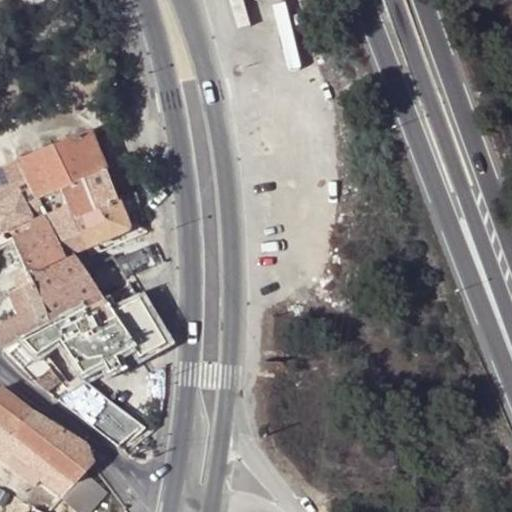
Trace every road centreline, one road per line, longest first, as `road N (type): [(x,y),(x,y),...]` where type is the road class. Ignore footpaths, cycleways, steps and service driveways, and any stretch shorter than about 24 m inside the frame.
road 1 (primary): [(209,487),(228,307),(227,202),(179,0)]
road 2 (primary): [(146,0),(197,213),(179,470)]
road 3 (primary): [(371,0),(511,377)]
road 4 (primary): [(399,0),(511,332)]
road 5 (primary): [(511,235),(432,0)]
road 6 (residential): [(153,511),(105,450),(0,362)]
